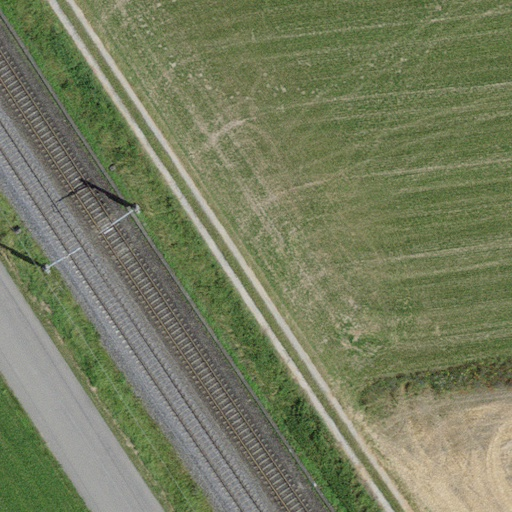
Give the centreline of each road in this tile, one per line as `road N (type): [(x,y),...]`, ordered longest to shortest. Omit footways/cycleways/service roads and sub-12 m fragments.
road 1 (track): [(398,511),(62,0)]
road 2 (unclassified): [(0,317),(126,511)]
